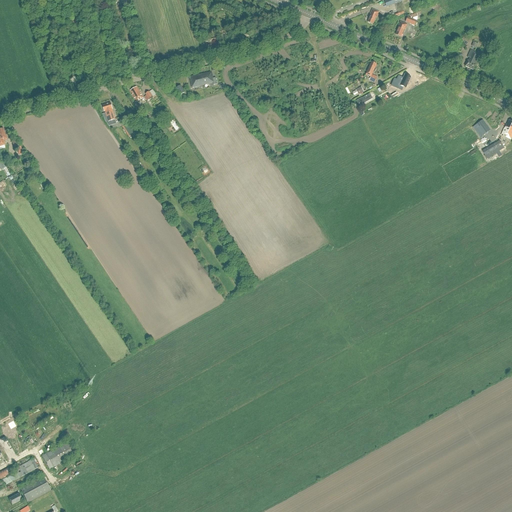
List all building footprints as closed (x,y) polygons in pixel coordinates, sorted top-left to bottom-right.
[(191,14),(193,18),(196,17),(199,16),(195,5),(192,6),(189,7),(191,14)] [(370,15),(367,22),(373,25),(376,18),(379,13),(372,10),(370,15)] [(405,22),(414,26),(416,21),(417,19),(417,16),(420,15),(419,12),(409,16),(410,18),(408,17),(405,22)] [(398,28),(395,35),(400,37),(404,30),(407,25),(400,22),(398,27),(398,28)] [(219,51),(216,41),(216,38),(205,41),(205,44),(206,47),(210,45),(212,45),(214,53),(215,52),(215,53),(217,53),(217,52),(219,51)] [(467,61),(465,67),(473,70),(480,55),(470,50),(467,57),(470,58),(468,61),(467,61)] [(366,75),(371,77),(370,80),(371,80),(371,82),(375,83),(378,77),(372,75),(373,72),(374,73),(376,69),(375,68),(377,65),(371,62),(366,75)] [(211,73),(201,76),(203,85),(213,83),(214,85),(217,84),(216,78),(212,79),(211,73)] [(397,90),(395,94),(399,95),(400,95),(401,92),(404,93),(407,85),(411,77),(405,75),(403,79),(402,78),(397,90)] [(203,85),(201,76),(190,78),(192,88),(203,85)] [(180,86),(175,89),(180,96),(185,93),(180,86)] [(137,87),(131,91),(133,95),(132,95),(134,99),(135,99),(136,102),(143,98),(142,95),(137,87)] [(353,97),(358,94),(359,97),(363,95),(362,92),(364,92),(361,87),(356,90),(351,93),(353,97)] [(103,115),(105,120),(107,123),(115,120),(112,110),(113,110),(111,103),(103,106),(105,112),(106,114),(103,115)] [(134,133),(133,132),(123,116),(120,118),(121,124),(120,124),(129,137),(134,133)] [(483,121),(473,128),(480,138),(490,131),(483,121)] [(511,122),(509,121),(505,129),(504,128),(501,135),(511,140),(511,136),(511,122)] [(10,142),(16,150),(20,147),(21,147),(15,139),(11,142),(10,142)] [(482,151),(485,156),(487,159),(497,154),(495,150),(502,146),(499,141),(482,151)] [(149,176),(141,164),(136,167),(145,179),(149,176)] [(5,167),(3,169),(8,177),(8,178),(10,181),(10,180),(12,183),(15,182),(13,179),(5,167)] [(73,456),(72,454),(76,452),(72,445),(68,447),(66,443),(42,457),(49,470),(50,469),(53,473),(58,470),(56,466),(73,456)] [(13,474),(2,480),(5,485),(38,468),(37,467),(39,466),(35,459),(33,460),(33,459),(11,471),(13,474)] [(7,468),(0,471),(0,480),(11,474),(7,468)] [(20,488),(28,503),(50,491),(42,476),(20,488)] [(12,505),(22,500),(19,494),(9,499),(12,505)]
